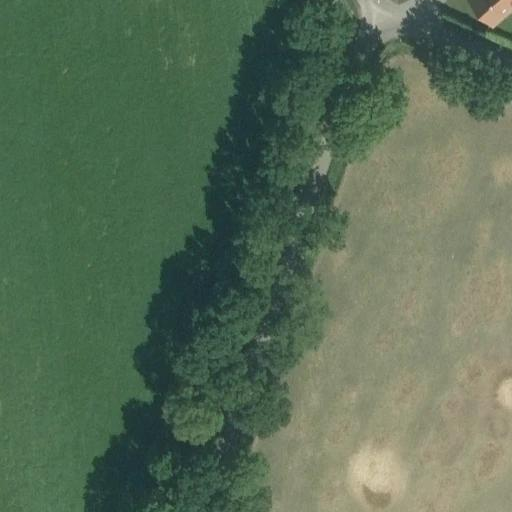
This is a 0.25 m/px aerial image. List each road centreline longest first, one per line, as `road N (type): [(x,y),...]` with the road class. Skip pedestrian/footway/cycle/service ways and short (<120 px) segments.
road 1 (unclassified): [(207,511),(374,8)]
road 2 (unclassified): [(511,65),(374,8)]
